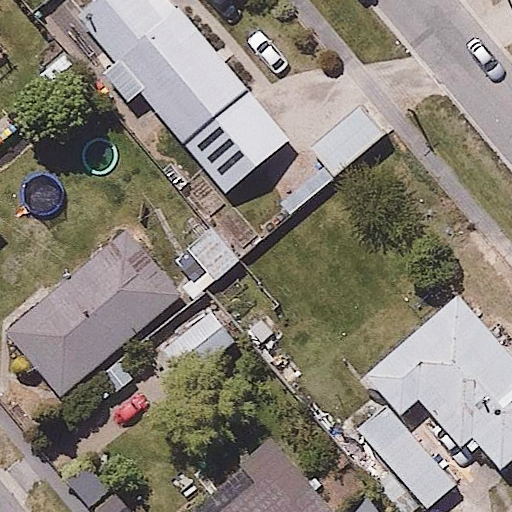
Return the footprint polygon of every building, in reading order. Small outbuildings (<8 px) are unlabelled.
[(297,137),(179,0),(97,0),(79,16),(119,63),(105,75),(128,102),(142,90),(231,194),(297,137)] [(381,137),(358,110),(310,151),(334,178),(381,137)] [(0,230),(9,223),(0,212),(0,230)] [(196,288),(137,217),(15,318),(74,389),(196,288)] [(247,332),(220,299),(170,341),(197,373),(247,332)] [(511,469),(511,361),(457,299),(369,376),(391,401),(355,433),(424,511),(432,511),(464,484),(408,421),(423,407),(470,459),(478,452),(501,479),(511,469)] [(332,511),(278,442),(196,511),(332,511)]
